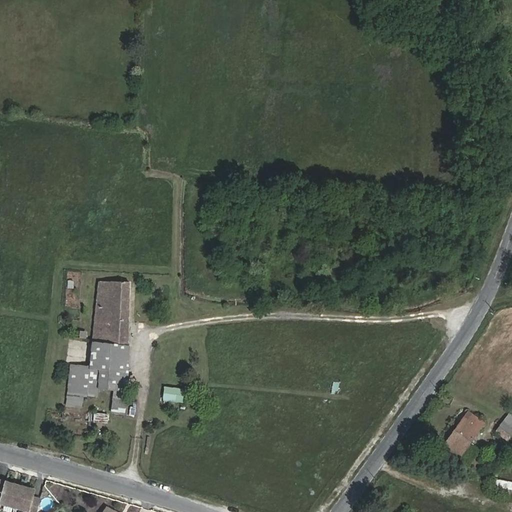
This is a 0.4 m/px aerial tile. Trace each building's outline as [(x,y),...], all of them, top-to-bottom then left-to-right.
[(127,371),(130,282),(105,282),(103,300),(98,300),(94,336),(91,367),(71,365),(67,403),(78,404),(78,394),(97,395),(98,387),(99,368),(127,371)] [(115,389),(125,390),(127,371),(99,368),(98,387),(115,389)] [(115,389),(113,412),(123,413),(125,390),(115,389)] [(162,392),(161,401),(182,402),(183,394),(162,392)] [(135,416),(136,401),(129,401),(127,415),(135,416)] [(461,454),(483,423),(472,416),(469,421),(465,418),(446,444),(461,454)] [(507,440),(511,433),(511,427),(503,421),(496,432),(507,440)] [(494,485),(511,489),(511,481),(496,478),(494,485)] [(0,495),(3,497),(1,504),(31,511),(37,511),(41,499),(34,497),(36,490),(0,480),(0,495)]
